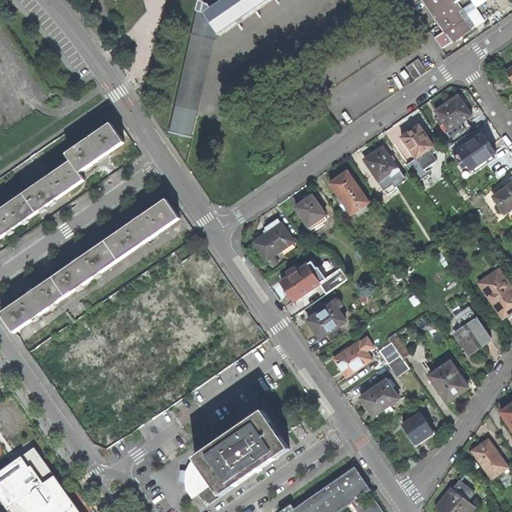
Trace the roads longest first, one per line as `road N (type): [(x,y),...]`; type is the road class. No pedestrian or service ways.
road 1 (residential): [(464,63),(215,233)]
road 2 (residential): [(0,278),(167,162)]
road 3 (residential): [(167,162),(52,0)]
road 4 (residential): [(396,499),(450,447),(511,359)]
road 5 (residential): [(0,336),(94,471)]
road 6 (residential): [(229,511),(349,429)]
road 7 (residential): [(291,345),(215,233)]
